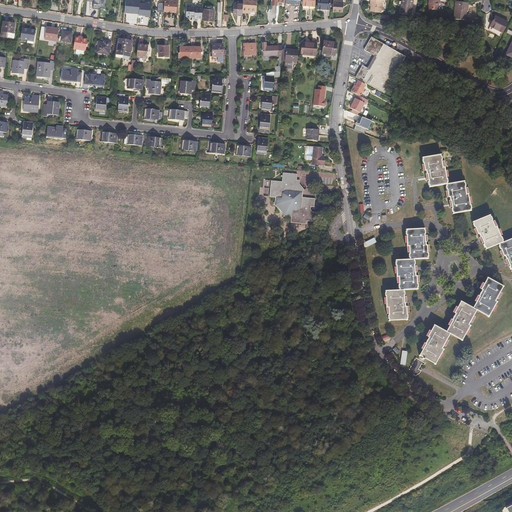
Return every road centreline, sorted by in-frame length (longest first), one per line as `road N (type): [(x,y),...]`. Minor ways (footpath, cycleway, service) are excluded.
road 1 (unclassified): [(352,22),(335,119),(366,313),(396,376),(417,396),(469,418)]
road 2 (residential): [(231,32),(132,30),(0,8)]
road 3 (residential): [(511,88),(485,89),(352,22)]
road 4 (residential): [(16,87),(73,95),(75,119),(133,125)]
road 5 (residential): [(352,22),(231,32)]
